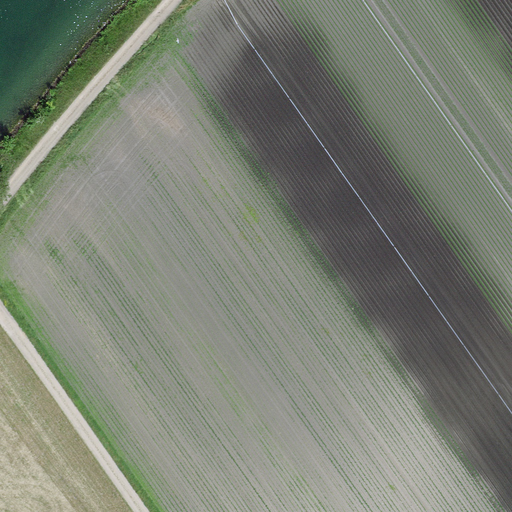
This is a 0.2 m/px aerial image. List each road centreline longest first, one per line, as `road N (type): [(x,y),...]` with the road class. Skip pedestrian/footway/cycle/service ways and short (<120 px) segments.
road 1 (track): [(0,202),(176,0)]
road 2 (track): [(138,511),(0,314)]
